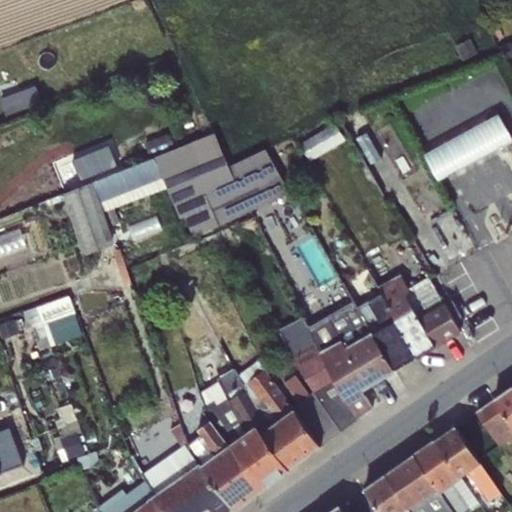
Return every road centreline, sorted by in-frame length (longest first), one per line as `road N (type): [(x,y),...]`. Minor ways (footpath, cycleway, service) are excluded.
road 1 (secondary): [(511,349),(277,511)]
road 2 (unknown): [(511,120),(500,105),(475,108),(421,146),(449,204),(511,277)]
